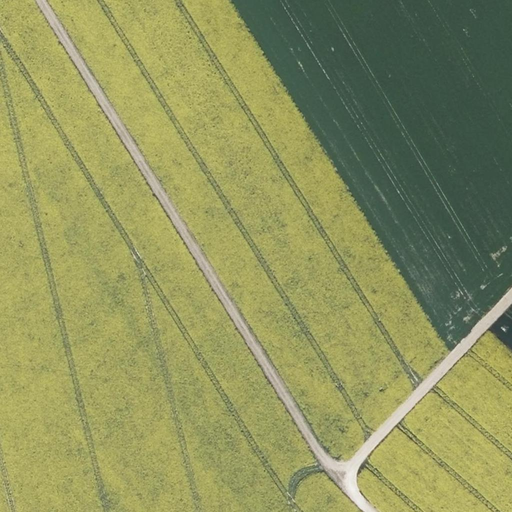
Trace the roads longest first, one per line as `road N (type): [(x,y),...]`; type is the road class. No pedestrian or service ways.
road 1 (track): [(37,0),(336,473),(375,511)]
road 2 (track): [(511,296),(339,477)]
